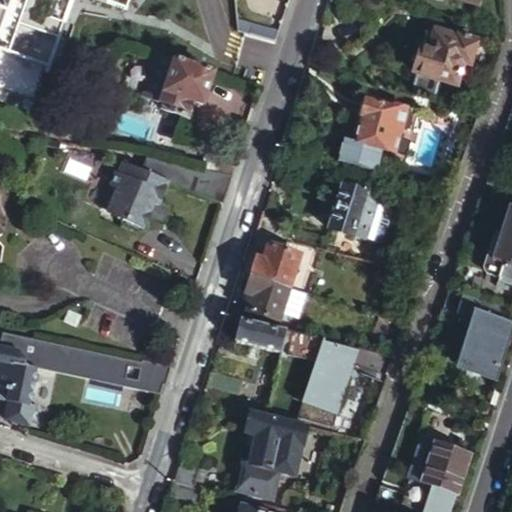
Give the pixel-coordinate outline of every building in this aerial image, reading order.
[(0,0),(0,90),(28,100),(39,69),(46,71),(69,0),(83,0),(124,14),(129,0),(0,0)] [(327,0),(323,14),(352,23),(358,0),(327,0)] [(476,0),(448,0),(474,8),(476,0)] [(415,76),(410,92),(432,98),(438,82),(455,87),(461,64),(465,66),(473,41),(453,35),(451,40),(429,33),(425,45),(419,44),(410,74),(415,76)] [(194,69),(155,56),(141,99),(162,106),(160,113),(186,121),(190,106),(200,109),(211,76),(193,71),(194,69)] [(401,116),(362,105),(361,108),(357,107),(353,122),(357,123),(351,143),(338,139),(331,164),(371,174),(377,150),(390,153),(401,116)] [(43,143),(31,141),(21,164),(33,167),(43,143)] [(199,155),(196,172),(230,179),(235,163),(199,155)] [(153,205),(154,201),(162,180),(155,178),(156,174),(152,173),(153,170),(137,164),(136,167),(132,165),(130,169),(114,164),(110,177),(107,176),(100,195),(104,197),(100,209),(105,210),(104,214),(115,218),(113,223),(140,232),(145,217),(149,204),(153,205)] [(230,179),(196,172),(193,189),(225,195),(230,179)] [(328,233),(359,242),(363,228),(368,230),(374,209),(376,204),(370,202),(371,197),(341,189),(328,233)] [(104,197),(100,195),(96,207),(100,209),(104,197)] [(162,204),(154,201),(153,205),(149,204),(145,217),(156,221),(162,204)] [(511,207),(510,207),(492,260),(506,264),(501,278),(511,281),(511,207)] [(386,213),(374,209),(368,230),(363,228),(359,242),(375,247),(386,213)] [(241,273),(294,287),(304,252),(268,243),(263,258),(247,254),(241,273)] [(284,321),(294,287),(241,273),(237,285),(235,292),(253,296),(248,311),(284,321)] [(471,304),(445,295),(437,318),(464,327),(471,304)] [(78,318),(65,313),(59,325),(73,330),(78,318)] [(511,324),(480,315),(464,361),(479,366),(476,374),(496,380),(511,330),(511,324)] [(282,357),(288,333),(238,320),(232,343),(282,357)] [(289,333),(275,388),(303,395),(317,340),(289,333)] [(38,346),(5,338),(0,354),(0,362),(5,363),(0,379),(0,400),(9,403),(4,419),(30,426),(35,408),(32,407),(36,396),(44,399),(47,388),(40,386),(45,374),(30,369),(32,362),(38,346)] [(359,352),(324,342),(299,417),(334,427),(359,352)] [(162,392),(170,368),(38,346),(32,362),(162,392)] [(479,366),(464,361),(461,369),(476,374),(479,366)] [(210,371),(203,392),(237,400),(242,379),(210,371)] [(435,405),(410,397),(408,404),(402,420),(427,429),(435,405)] [(293,482),(308,427),(251,413),(245,435),(256,438),(248,466),(242,465),(234,493),(270,503),(278,478),(293,482)] [(472,456),(436,444),(423,484),(459,495),(472,456)] [(173,485),(201,493),(207,472),(179,465),(173,485)] [(196,511),(201,493),(173,485),(167,503),(196,511)] [(380,486),(374,503),(399,511),(404,494),(380,486)]
